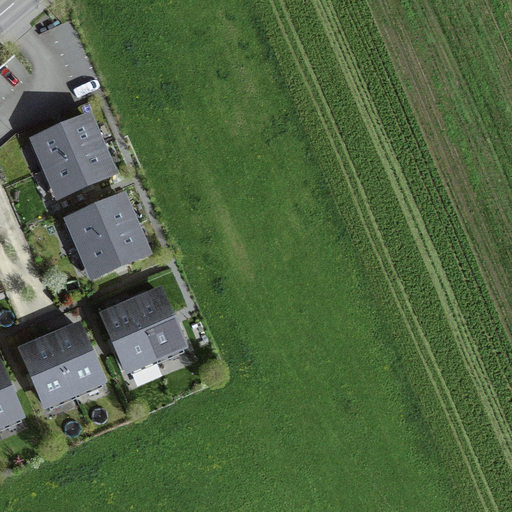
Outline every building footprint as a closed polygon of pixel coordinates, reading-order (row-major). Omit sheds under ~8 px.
[(60,131),(36,140),(59,195),(83,185),(112,174),(90,118),(60,131)] [(99,214),(72,225),(93,276),(121,265),(147,255),(126,203),(99,214)] [(116,344),(128,372),(183,350),(171,321),(161,296),(106,318),(116,344)] [(44,404),(72,393),(103,381),(93,356),(82,330),(24,353),(35,381),(44,404)] [(0,425),(24,416),(13,390),(2,363),(0,364),(0,425)]
